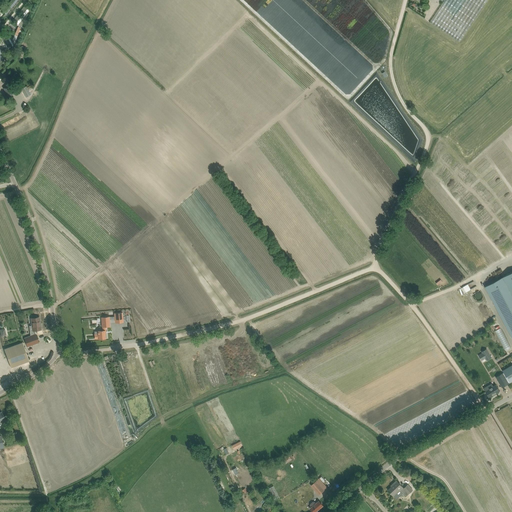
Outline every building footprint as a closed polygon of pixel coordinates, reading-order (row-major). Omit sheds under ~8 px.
[(13,0),(3,12),(5,14),(3,16),(4,16),(17,0),(13,0)] [(431,22),(460,41),(486,0),(442,0),(445,1),(431,22)] [(22,27),(25,20),(26,17),(25,16),(29,10),(27,8),(16,22),(18,24),(22,27)] [(6,36),(1,38),(7,49),(12,46),(6,36)] [(7,96),(16,92),(12,83),(3,88),(7,96)] [(511,272),(485,287),(511,337),(511,272)] [(123,312),(114,313),(115,323),(123,322),(123,312)] [(101,327),(102,327),(103,330),(98,331),(98,333),(94,334),(95,339),(98,339),(106,338),(105,332),(106,332),(105,327),(110,326),(109,316),(101,317),(101,327)] [(39,317),(34,318),(31,318),(32,325),(29,325),(30,331),(30,336),(24,338),(27,346),(38,341),(36,334),(35,334),(35,330),(41,329),(40,324),(39,317)] [(506,351),(511,348),(511,347),(503,329),(496,332),(506,351)] [(4,349),(11,368),(29,361),(22,342),(4,349)] [(482,353),(478,355),(480,358),(484,355),(487,360),(492,358),(487,349),(482,352),(482,353)] [(104,358),(98,360),(124,442),(131,440),(104,358)] [(28,372),(39,368),(37,361),(25,365),(28,372)] [(500,375),(496,377),(502,387),(511,381),(511,364),(502,370),(504,373),(503,373),(500,375)] [(131,396),(125,376),(119,378),(120,382),(114,384),(115,385),(118,384),(123,399),(131,396)] [(111,450),(116,448),(95,381),(90,383),(92,389),(87,391),(88,395),(91,394),(95,404),(92,405),(93,406),(91,406),(101,438),(107,456),(112,455),(111,450)] [(484,389),(489,397),(500,391),(496,385),(489,389),(487,387),(484,389)] [(19,404),(24,402),(21,392),(16,394),(19,404)] [(139,424),(156,419),(148,393),(128,399),(137,429),(140,428),(139,424)] [(52,451),(61,482),(67,480),(58,449),(52,451)] [(36,451),(47,487),(52,485),(42,450),(36,451)] [(311,485),(316,491),(319,494),(324,490),(327,487),(319,478),(316,481),(311,485)] [(413,490),(411,488),(408,484),(403,488),(396,481),(393,484),(393,485),(388,490),(391,494),(394,496),(400,490),(406,496),(413,490)] [(276,487),(270,490),(276,501),(281,498),(276,487)] [(412,498),(425,511),(436,511),(441,508),(422,488),(412,498)] [(310,505),(311,508),(310,508),(311,509),(313,511),(314,511),(323,505),(319,501),(316,503),(315,502),(314,502),(313,502),(310,504),(310,505)]
